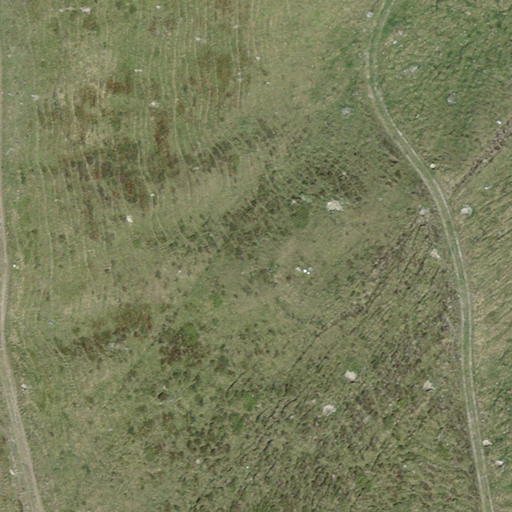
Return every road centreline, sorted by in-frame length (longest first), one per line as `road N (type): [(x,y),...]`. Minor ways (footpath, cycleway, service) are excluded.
road 1 (track): [(390,0),(376,26),(370,69),(376,109),(444,206),(461,260),(471,309),(467,384),(488,511)]
road 2 (track): [(39,511),(0,347)]
